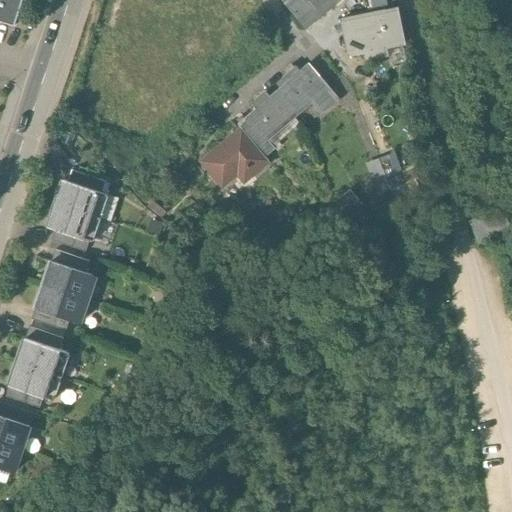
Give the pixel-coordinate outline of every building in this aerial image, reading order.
[(0,0),(0,21),(15,27),(23,0),(0,0)] [(281,0),(306,30),(342,0),(281,0)] [(371,0),(374,12),(388,9),(386,0),(371,0)] [(374,12),(338,21),(347,58),(403,45),(394,8),(388,9),(374,12)] [(275,90),(298,115),(311,103),(320,114),(337,99),(306,63),(275,90)] [(298,115),(275,90),(235,124),(238,128),(265,159),(275,150),(267,141),(298,115)] [(265,159),(238,128),(197,161),(223,191),(235,181),(242,189),(269,166),(265,159)] [(395,154),(369,165),(387,211),(413,200),(395,154)] [(48,204),(99,219),(107,194),(56,179),(48,204)] [(360,204),(349,191),(323,212),(342,230),(367,218),(360,204)] [(99,219),(48,204),(41,229),(91,244),(99,219)] [(469,219),(479,243),(511,231),(502,207),(469,219)] [(35,286),(86,304),(94,280),(43,262),(35,286)] [(86,304),(35,286),(26,309),(77,327),(86,304)] [(18,339),(10,363),(49,377),(57,352),(18,339)] [(40,401),(49,377),(10,363),(1,388),(40,401)] [(0,445),(20,452),(27,429),(0,419),(0,445)] [(20,452),(0,445),(0,471),(12,476),(20,452)]
